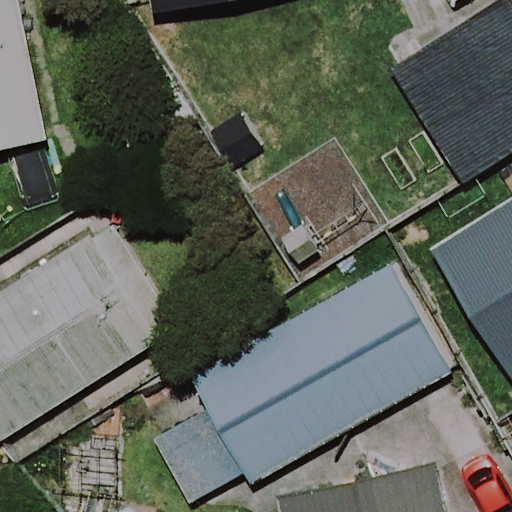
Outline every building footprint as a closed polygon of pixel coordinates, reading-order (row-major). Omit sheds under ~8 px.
[(0,0),(0,148),(42,140),(11,0),(0,0)] [(224,0),(143,0),(148,18),(224,0)] [(511,153),(511,0),(491,0),(382,68),(457,188),(511,153)] [(0,296),(0,438),(174,329),(110,227),(0,296)] [(192,511),(445,373),(387,267),(179,382),(193,407),(142,435),(184,511),(192,511)] [(445,511),(433,461),(263,504),(265,511),(445,511)]
